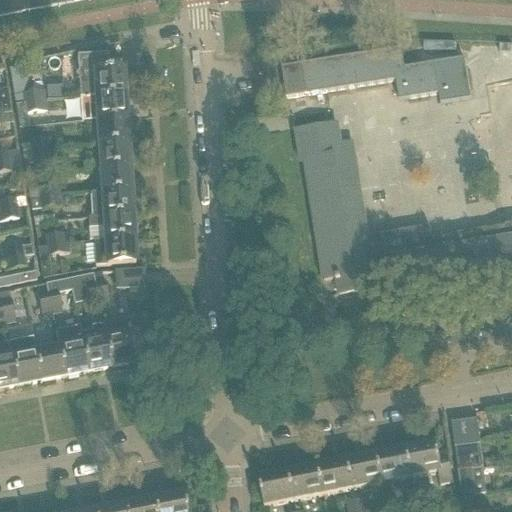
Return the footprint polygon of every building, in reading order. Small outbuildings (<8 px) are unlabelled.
[(0,0),(0,17),(86,0),(0,0)] [(411,43),(411,51),(456,53),(457,44),(411,43)] [(499,46),(499,54),(511,55),(511,46),(499,46)] [(286,100),(395,82),(399,102),(439,96),(440,106),(471,101),(464,60),(405,70),(402,50),(281,69),(286,100)] [(109,74),(107,56),(77,58),(79,100),(124,97),(123,73),(109,74)] [(12,91),(23,90),(22,67),(11,68),(12,91)] [(62,87),(46,88),(47,102),(63,101),(62,87)] [(43,92),(23,95),(13,97),(15,107),(24,105),(45,102),(43,92)] [(124,97),(79,100),(81,124),(97,123),(126,121),(124,97)] [(45,102),(24,105),(26,115),(47,112),(45,102)] [(10,104),(0,105),(0,117),(11,115),(10,104)] [(0,127),(13,125),(11,115),(0,117),(0,127)] [(127,145),(126,121),(97,123),(99,147),(127,145)] [(352,143),(340,145),(337,127),(295,133),(300,164),(305,164),(324,282),(335,280),(336,283),(337,282),(339,296),(357,293),(375,290),(375,288),(390,286),(392,299),(511,279),(511,226),(505,227),(505,228),(486,231),(486,230),(430,239),(429,228),(367,238),(360,194),(352,143)] [(30,144),(31,145),(21,146),(22,155),(53,151),(51,141),(30,144)] [(129,169),(127,145),(99,147),(100,171),(129,169)] [(53,151),(22,155),(24,165),(54,160),(53,151)] [(0,164),(10,163),(8,153),(0,154),(0,164)] [(10,163),(0,164),(0,174),(20,172),(18,162),(10,163)] [(130,193),(129,169),(100,171),(102,195),(130,193)] [(59,187),(38,191),(28,192),(30,202),(60,197),(59,187)] [(130,193),(102,195),(90,196),(92,219),(88,219),(88,220),(132,217),(132,215),(133,215),(135,213),(134,205),(132,203),(131,203),(130,193)] [(60,197),(30,202),(31,212),(62,207),(60,197)] [(25,200),(16,201),(0,203),(0,214),(26,210),(25,200)] [(0,224),(28,220),(26,210),(0,214),(0,224)] [(133,241),(132,217),(88,220),(89,230),(104,229),(105,242),(105,243),(133,241)] [(47,248),(68,244),(67,235),(46,238),(47,248)] [(105,243),(105,242),(93,243),(95,268),(135,266),(133,241),(105,243)] [(47,248),(37,250),(39,259),(49,258),(70,254),(68,244),(47,248)] [(5,262),(25,259),(24,249),(3,252),(5,262)] [(25,259),(5,262),(6,272),(27,269),(25,259)] [(117,291),(145,289),(144,273),(116,275),(117,291)] [(35,274),(0,280),(0,289),(36,282),(35,274)] [(104,284),(95,286),(95,287),(99,308),(109,306),(104,284)] [(99,308),(95,287),(85,289),(89,310),(99,308)] [(58,294),(48,296),(52,317),(62,315),(58,296),(58,294)] [(48,296),(38,298),(42,319),(52,317),(48,296)] [(1,305),(5,326),(15,324),(10,303),(1,305)] [(103,326),(111,370),(136,365),(133,352),(151,348),(145,318),(103,326)] [(111,370),(103,326),(98,327),(93,332),(80,335),(88,375),(111,370)] [(88,375),(80,335),(78,329),(55,333),(59,351),(64,380),(88,375)] [(41,384),(35,356),(32,340),(8,345),(12,360),(17,389),(41,384)] [(59,351),(35,356),(41,384),(64,380),(59,351)] [(0,392),(17,389),(12,360),(0,362),(0,392)] [(477,421),(452,424),(455,449),(480,446),(477,421)] [(437,446),(407,452),(412,480),(438,475),(440,488),(453,486),(447,454),(439,456),(437,446)] [(458,473),(483,470),(480,446),(455,449),(458,473)] [(407,452),(377,458),(383,486),(412,480),(407,452)] [(383,486),(377,458),(348,463),(353,492),(383,486)] [(353,492),(348,463),(318,469),(324,497),(353,492)] [(324,497),(318,469),(289,475),(294,503),(324,497)] [(486,495),(483,470),(458,473),(462,498),(476,496),(486,495)] [(294,503),(289,475),(259,481),(264,509),(294,503)] [(414,492),(418,509),(426,507),(423,490),(414,492)] [(418,509),(414,492),(406,494),(409,510),(418,509)] [(185,511),(182,496),(152,502),(154,511),(185,511)] [(478,511),(476,496),(462,498),(463,511),(478,511)] [(154,511),(152,502),(123,508),(123,511),(154,511)] [(366,511),(364,502),(356,504),(357,511),(366,511)]
